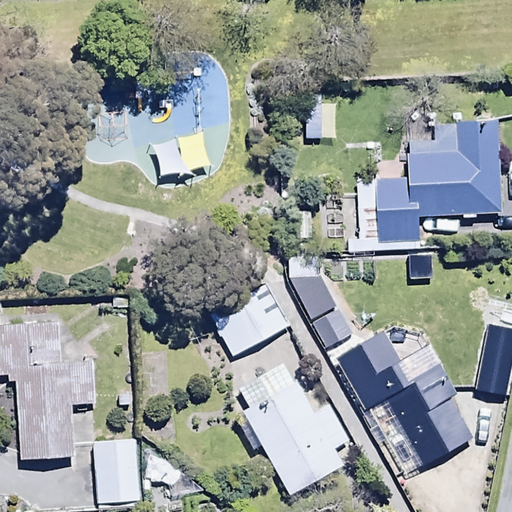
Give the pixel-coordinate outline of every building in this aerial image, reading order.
[(342,254),(415,251),(414,219),(459,217),(459,221),(472,220),(472,217),(498,215),(494,121),(401,125),(404,180),(371,182),(352,182),(353,195),(339,196),(342,254)] [(425,223),(425,241),(456,240),(455,222),(425,223)] [(301,258),(301,256),(282,256),(282,280),(315,279),(314,258),(301,258)] [(204,315),(228,360),(288,326),(265,283),(204,315)] [(13,383),(17,462),(71,460),(69,406),(92,406),(90,364),(60,365),(60,347),(54,348),(53,322),(19,323),(19,326),(0,327),(0,376),(3,376),(3,383),(13,383)] [(383,408),(368,417),(403,477),(470,439),(448,401),(454,397),(432,360),(374,393),(383,408)] [(248,452),(257,447),(287,501),(342,470),(335,458),(343,453),(339,447),(347,442),(325,404),(310,413),(293,383),(291,384),(279,363),(233,389),(245,411),(229,420),(248,452)] [(132,438),(90,441),(95,508),(137,505),(132,438)]
